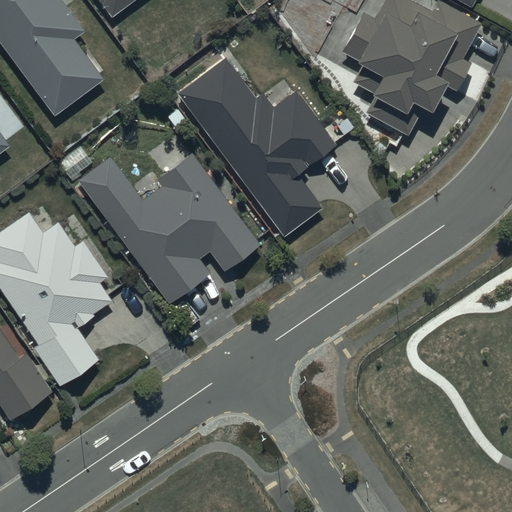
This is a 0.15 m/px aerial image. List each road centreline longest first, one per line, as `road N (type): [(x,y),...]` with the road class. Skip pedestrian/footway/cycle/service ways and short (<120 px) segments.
road 1 (residential): [(244,362),(466,208),(511,157)]
road 2 (residential): [(21,511),(244,362)]
road 3 (residential): [(344,511),(244,362)]
